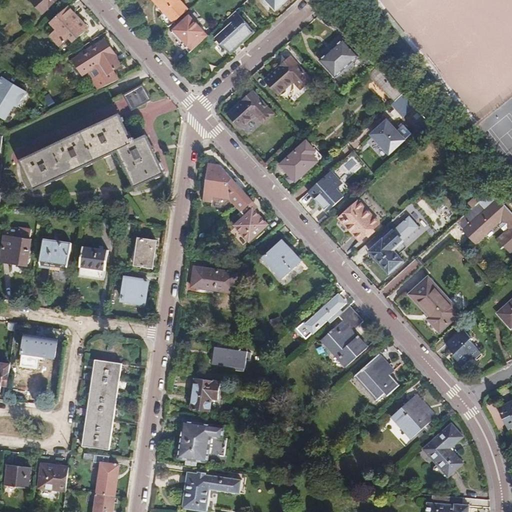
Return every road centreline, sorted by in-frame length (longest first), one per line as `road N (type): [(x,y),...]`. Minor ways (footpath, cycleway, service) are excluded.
road 1 (tertiary): [(464,403),(199,112)]
road 2 (track): [(511,201),(325,0)]
road 3 (tertiary): [(160,335),(199,112)]
road 4 (tertiary): [(136,511),(160,335)]
road 5 (residential): [(199,112),(310,6)]
road 6 (tertiary): [(199,112),(95,0)]
